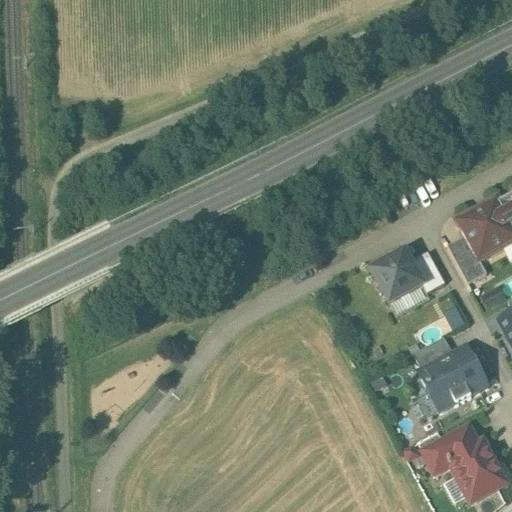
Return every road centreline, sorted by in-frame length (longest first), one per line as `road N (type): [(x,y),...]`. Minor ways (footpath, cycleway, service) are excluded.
road 1 (secondary): [(71,275),(511,51)]
road 2 (residential): [(101,511),(100,475),(231,319),(423,217)]
road 3 (residential): [(423,217),(511,390)]
